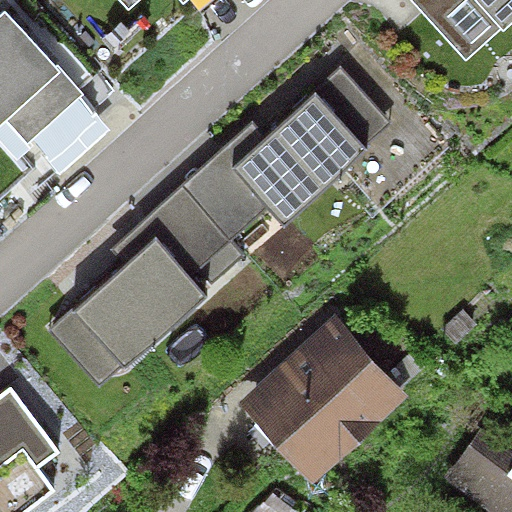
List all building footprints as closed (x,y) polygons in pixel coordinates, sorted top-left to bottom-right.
[(75,78),(2,0),(0,2),(0,95),(1,94),(26,122),(75,78)] [(502,0),(432,0),(465,35),(502,0)] [(356,124),(314,79),(241,145),(283,191),(356,124)] [(155,235),(70,310),(123,369),(208,294),(155,235)] [(332,331),(252,409),(311,470),(392,393),(332,331)] [(0,511),(20,511),(56,484),(39,462),(59,446),(10,385),(0,392),(0,511)] [(504,511),(511,511),(511,461),(483,443),(458,482),(504,511)]
